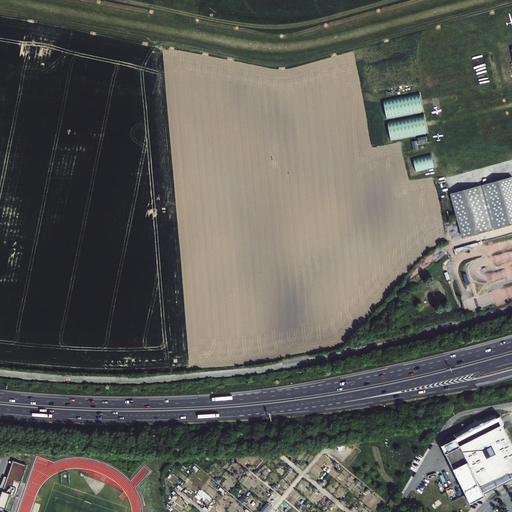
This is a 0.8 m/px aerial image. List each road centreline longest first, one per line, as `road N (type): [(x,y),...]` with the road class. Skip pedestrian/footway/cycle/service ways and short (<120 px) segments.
road 1 (trunk): [(412,372),(207,402),(0,397)]
road 2 (trunk): [(0,408),(160,415),(285,406)]
road 3 (trunk): [(285,406),(511,358)]
road 4 (trunk): [(285,406),(349,403),(511,372)]
